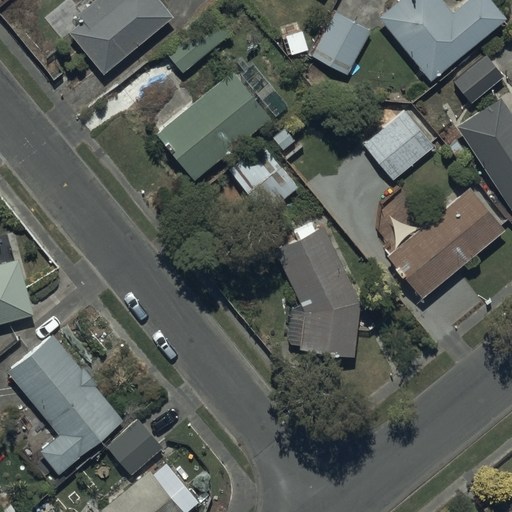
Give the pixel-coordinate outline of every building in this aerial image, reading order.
[(101,68),(169,11),(159,0),(86,0),(75,9),(80,15),(66,27),(101,68)] [(457,0),(449,7),(442,0),(387,0),(375,10),(428,74),(503,12),(492,0),(457,0)] [(344,70),(366,26),(331,8),(308,52),(344,70)] [(229,29),(213,9),(164,48),(180,68),(229,29)] [(500,74),(483,52),(451,78),(468,99),(500,74)] [(241,56),(236,60),(243,69),(237,74),(229,65),(153,130),(191,175),(267,110),(266,108),(268,107),(273,113),(284,104),(252,62),(248,65),(241,56)] [(511,117),(496,93),(454,119),(511,210),(511,117)] [(403,109),(402,107),(362,142),(391,175),(429,142),(427,141),(437,132),(411,102),(403,109)] [(258,139),(226,165),(254,198),(261,193),(270,204),(295,183),(258,139)] [(501,224),(466,182),(383,250),(418,292),(501,224)] [(355,297),(319,221),(312,225),(310,220),(292,229),(294,233),(270,245),(297,298),(287,304),(284,339),(297,340),(296,346),(350,351),(355,297)] [(0,318),(31,310),(15,254),(0,258),(0,318)] [(48,329),(3,367),(55,430),(37,445),(56,467),(120,415),(92,380),(94,379),(81,363),(78,365),(48,329)] [(129,470),(160,444),(136,416),(105,443),(129,470)] [(182,511),(185,510),(143,464),(87,511),(182,511)]
